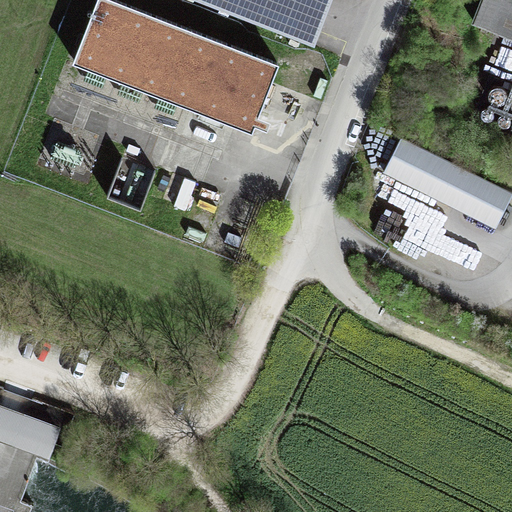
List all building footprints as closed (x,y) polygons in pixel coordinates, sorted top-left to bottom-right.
[(299,72),(119,0),(112,0),(86,66),(271,140),(299,72)] [(190,0),(315,48),(333,0),(190,0)] [(511,45),(511,0),(500,0),(487,35),(511,45)] [(511,192),(401,135),(383,168),(495,226),(511,193),(511,192)] [(60,425),(32,415),(21,444),(49,454),(60,425)]
